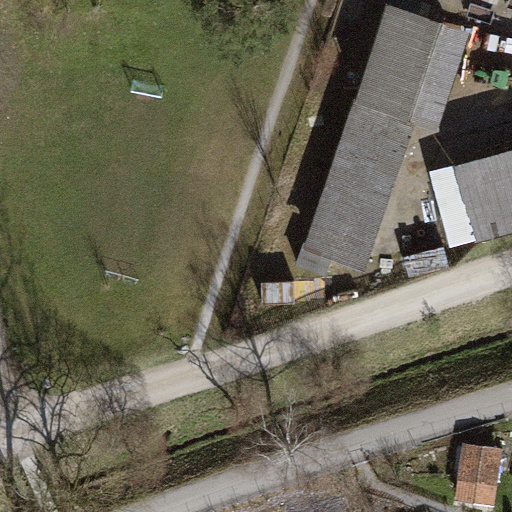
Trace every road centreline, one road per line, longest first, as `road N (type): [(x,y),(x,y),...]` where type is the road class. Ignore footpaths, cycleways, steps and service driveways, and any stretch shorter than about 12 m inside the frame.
road 1 (track): [(0,445),(511,276)]
road 2 (track): [(511,399),(114,511)]
